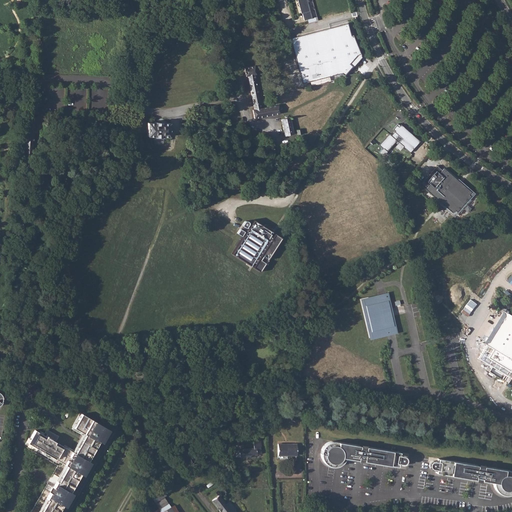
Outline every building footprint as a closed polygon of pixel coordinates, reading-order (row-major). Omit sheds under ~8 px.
[(296,0),(300,13),(306,20),(311,17),(306,0),(296,0)] [(347,23),(290,38),(302,83),(341,73),(343,75),(355,62),(352,60),(356,55),(360,53),(352,35),(350,35),(347,23)] [(254,66),(244,67),(246,76),(248,76),(254,109),(253,109),(254,118),(280,113),(278,105),(261,108),(258,92),(261,91),(260,83),(259,83),(258,82),(257,81),(256,82),(255,75),(256,74),(254,66)] [(290,117),(281,119),(285,135),(293,133),(290,117)] [(32,153),(34,122),(34,121),(26,121),(24,152),(32,153)] [(147,136),(153,136),(154,136),(162,137),(162,136),(163,136),(169,136),(169,123),(163,123),(163,122),(154,122),(147,122),(147,136)] [(400,125),(398,123),(393,129),(395,131),(391,135),(389,134),(379,145),(383,148),(387,152),(396,140),(395,139),(398,135),(402,138),(398,142),(403,146),(410,152),(420,141),(400,124),(400,125)] [(437,165),(422,183),(427,187),(425,189),(441,203),(452,213),(455,210),(456,212),(470,196),(468,194),(471,192),(444,168),(442,170),(437,165)] [(244,233),(231,254),(250,266),(253,261),(255,263),(252,267),(259,272),(281,237),(274,233),(271,237),(270,236),(271,234),(269,233),(270,231),(263,226),(253,219),(248,227),(247,226),(249,223),(249,222),(249,221),(248,220),(247,220),(246,220),(245,220),(244,221),(236,233),(241,236),(243,232),(244,233)] [(388,292),(360,299),(369,339),(397,333),(392,312),(388,292)] [(511,315),(502,310),(483,342),(488,345),(491,347),(489,349),(489,348),(491,354),(493,358),(496,362),(499,365),(501,368),(505,371),(506,372),(507,371),(511,374),(511,315)] [(61,511),(110,429),(83,413),(75,427),(86,433),(75,452),(56,441),(58,436),(49,431),(47,435),(36,429),(28,442),(67,465),(51,493),(50,492),(46,498),(48,499),(39,511),(61,511)] [(254,448),(234,450),(235,457),(261,454),(260,447),(261,447),(260,438),(252,439),(254,448)] [(320,450),(320,452),(320,455),(320,457),(320,458),(321,461),(323,463),(325,465),(327,466),(330,466),(332,467),(335,466),(338,465),(340,464),(342,462),(343,460),(344,458),(357,460),(357,458),(363,459),(363,461),(368,462),(369,460),(382,462),(381,464),(397,466),(398,463),(401,463),(402,463),(404,463),(404,462),(405,461),(405,460),(405,458),(405,457),(404,456),(403,456),(399,455),(399,452),(365,446),(364,448),(359,447),(359,445),(336,441),(333,441),(331,441),(329,441),(327,442),(326,443),(324,444),(322,446),(321,448),(320,450)] [(277,455),(296,455),(296,444),(277,444),(277,455)] [(429,464),(429,465),(429,466),(430,468),(431,469),(433,469),(436,470),(435,473),(452,475),(452,474),(470,476),(470,479),(475,479),(475,477),(481,478),(480,480),(493,482),(493,484),(494,487),(494,488),(496,490),(498,492),(500,493),(503,494),(506,495),(509,495),(511,493),(511,471),(510,470),(508,470),(504,469),(483,465),(483,468),(477,467),(477,464),(438,458),(437,461),(433,461),(432,461),(430,462),(430,463),(429,464)] [(179,511),(175,504),(171,506),(164,492),(153,498),(156,504),(157,504),(159,509),(152,511),(179,511)] [(220,511),(231,511),(235,510),(235,509),(229,501),(226,504),(218,495),(211,500),(220,511)]
